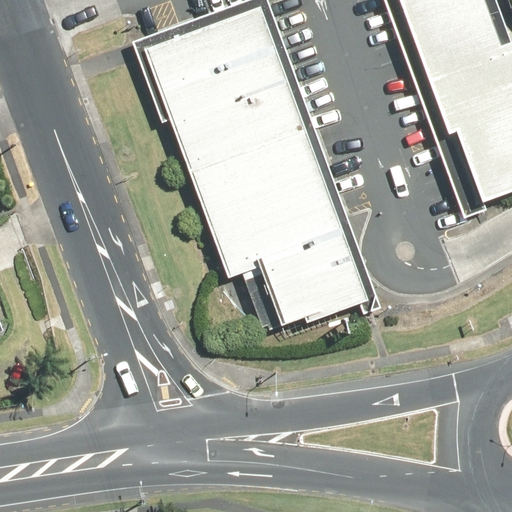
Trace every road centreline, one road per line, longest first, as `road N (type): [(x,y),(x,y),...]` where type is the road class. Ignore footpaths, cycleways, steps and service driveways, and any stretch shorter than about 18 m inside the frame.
road 1 (secondary): [(23,75),(75,154),(179,367),(257,430)]
road 2 (secondary): [(137,454),(123,366),(23,75)]
road 3 (secondary): [(498,491),(276,450),(137,454)]
road 4 (secondary): [(257,430),(409,405),(490,373)]
road 5 (secondary): [(137,454),(0,475)]
road 6 (secondary): [(498,491),(469,457),(464,434),(470,402),(490,373)]
road 7 (secondary): [(137,454),(257,430)]
